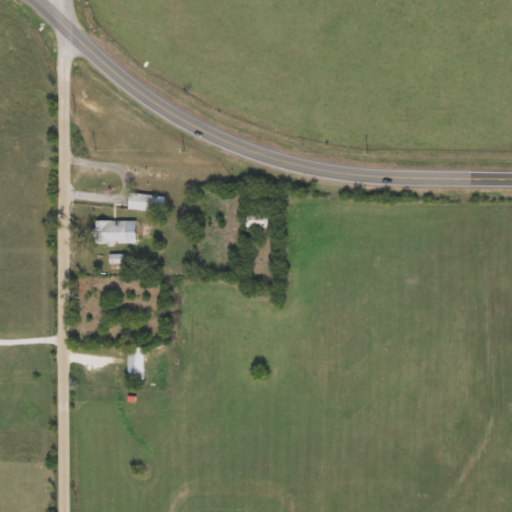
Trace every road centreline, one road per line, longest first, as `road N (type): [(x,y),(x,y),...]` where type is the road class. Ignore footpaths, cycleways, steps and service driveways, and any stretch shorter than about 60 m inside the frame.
road 1 (residential): [(60,511),(66,0)]
road 2 (secondary): [(66,29),(136,94),(260,159),(352,176),(511,181)]
road 3 (residential): [(224,144),(59,146)]
